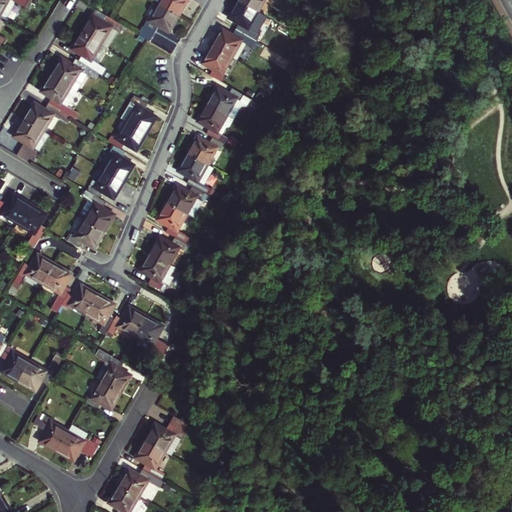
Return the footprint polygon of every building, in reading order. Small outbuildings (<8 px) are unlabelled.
[(0,0),(0,13),(1,14),(6,17),(16,0),(26,6),(29,1),(28,0),(0,0)] [(162,5),(181,15),(189,0),(154,0),(162,5)] [(241,0),(241,1),(259,12),(266,0),(241,0)] [(249,29),(259,12),(241,1),(231,18),(241,24),(238,30),(249,36),(252,30),(249,29)] [(149,41),(152,42),(161,27),(171,32),(181,15),(162,5),(152,22),(150,20),(141,36),(149,41)] [(94,16),(84,32),(103,44),(113,28),(116,30),(120,23),(114,20),(108,16),(105,22),(94,16)] [(249,36),(238,30),(234,36),(224,30),(214,47),(233,58),(243,41),(248,44),(254,47),(257,41),(249,36)] [(93,60),(103,44),(84,32),(74,49),(84,55),(81,60),(101,74),(102,74),(106,68),(100,64),(93,60)] [(239,61),(248,44),(243,41),(233,58),(239,61)] [(100,64),(110,48),(103,44),(93,60),(100,64)] [(233,58),(214,47),(205,64),(215,70),(211,76),(223,83),(227,76),(224,75),(233,58)] [(97,80),(101,74),(81,60),(78,59),(74,65),(64,58),(53,75),(73,87),(82,71),(89,75),(97,80)] [(73,87),(79,91),(89,75),(82,71),(73,87)] [(63,102),(73,87),(53,75),(43,91),(53,98),(50,104),(72,117),(77,120),(81,114),(69,106),(63,102)] [(63,102),(69,106),(79,91),(73,87),(63,102)] [(219,88),(209,105),(229,116),(239,99),(243,102),(246,96),(234,89),(230,95),(219,88)] [(229,116),(235,120),(243,107),(244,108),(246,108),(247,108),(248,107),(253,100),(246,96),(243,102),(239,99),(229,116)] [(138,106),(129,123),(148,134),(158,117),(146,110),(150,105),(138,98),(134,104),(138,106)] [(68,124),(72,117),(50,104),(46,109),(36,103),(26,120),(45,132),(55,116),(68,124)] [(134,104),(125,120),(129,123),(138,106),(134,104)] [(219,133),(229,116),(209,105),(199,122),(211,128),(208,134),(214,138),(226,145),(230,139),(224,135),(219,133)] [(228,129),(231,128),(235,120),(229,116),(219,133),(224,135),(228,129)] [(35,148),(45,132),(26,120),(16,136),(26,143),(18,155),(32,164),(36,157),(34,155),(38,149),(35,148)] [(111,143),(116,146),(123,150),(126,144),(138,151),(148,134),(129,123),(119,139),(115,137),(111,143)] [(36,157),(50,135),(45,132),(35,148),(38,149),(34,155),(36,157)] [(222,151),(226,145),(214,138),(211,144),(199,138),(189,154),(209,166),(218,149),(222,151)] [(116,154),(106,171),(125,182),(135,166),(124,159),(127,153),(123,150),(116,146),(112,152),(116,154)] [(199,182),(209,166),(189,154),(180,171),(191,178),(188,184),(193,187),(205,194),(209,187),(205,185),(199,182)] [(214,168),(209,166),(199,182),(205,185),(214,168)] [(115,199),(125,182),(106,171),(96,187),(92,185),(89,191),(100,198),(104,192),(115,199)] [(201,200),(205,194),(193,187),(190,193),(178,186),(168,203),(188,214),(197,198),(201,200)] [(108,202),(100,198),(89,191),(87,190),(83,197),(96,204),(86,220),(106,232),(116,215),(104,208),(108,202)] [(8,204),(2,200),(0,203),(0,218),(3,214),(19,223),(31,204),(14,194),(8,204)] [(188,214),(195,218),(204,202),(201,200),(197,198),(188,214)] [(178,231),(188,214),(168,203),(159,220),(170,227),(167,233),(176,238),(187,244),(189,246),(193,239),(178,231)] [(46,214),(31,204),(19,223),(35,233),(27,247),(33,251),(45,232),(47,228),(41,224),(47,214),(46,214)] [(96,249),(106,232),(86,220),(77,237),(73,235),(69,241),(80,248),(84,242),(96,249)] [(184,250),(187,244),(176,238),(172,244),(161,237),(151,254),(170,265),(180,248),(183,251),(184,250)] [(165,274),(170,265),(151,254),(141,271),(153,278),(149,284),(161,290),(164,284),(170,287),(174,279),(171,277),(165,274)] [(28,274),(45,284),(56,264),(39,255),(32,266),(26,263),(15,283),(21,286),(28,274)] [(59,312),(63,305),(69,294),(72,289),(66,286),(73,274),(56,264),(45,284),(61,293),(53,308),(59,312)] [(170,265),(165,274),(171,277),(176,268),(170,265)] [(75,297),(69,294),(63,305),(69,309),(71,305),(88,315),(99,295),(82,285),(75,297)] [(116,305),(99,295),(88,315),(104,324),(100,332),(106,336),(109,332),(115,320),(109,316),(116,305)] [(118,316),(115,320),(109,332),(115,335),(119,327),(136,337),(147,317),(130,307),(124,319),(118,316)] [(53,308),(47,318),(53,322),(59,312),(53,308)] [(164,327),(147,317),(136,337),(153,346),(150,350),(156,354),(155,356),(162,360),(165,356),(170,346),(158,338),(164,327)] [(0,356),(3,358),(10,346),(3,342),(1,345),(0,344),(0,356)] [(3,371),(20,381),(31,362),(14,352),(16,350),(10,346),(3,358),(9,361),(3,371)] [(170,346),(165,356),(168,357),(173,348),(170,346)] [(112,365),(103,381),(122,392),(132,376),(121,370),(125,363),(122,362),(100,349),(96,356),(112,365)] [(47,371),(31,362),(20,381),(36,391),(42,380),(49,384),(50,381),(55,372),(63,358),(57,355),(47,371)] [(112,409),(122,392),(103,381),(93,398),(91,396),(87,403),(98,410),(102,403),(112,409)] [(41,441),(58,451),(69,432),(52,422),(54,420),(40,412),(34,424),(46,431),(41,441)] [(176,414),(174,417),(183,422),(185,419),(176,414)] [(156,424),(146,441),(165,452),(172,456),(181,440),(182,440),(186,434),(184,432),(188,425),(183,422),(174,417),(166,430),(156,424)] [(86,438),(89,434),(73,425),(69,432),(85,441),(86,438)] [(85,441),(69,432),(58,451),(74,461),(80,450),(93,457),(99,446),(86,438),(85,441)] [(143,470),(155,477),(161,480),(162,481),(165,474),(156,469),(165,452),(146,441),(136,458),(147,464),(143,470)] [(161,480),(155,477),(143,470),(140,476),(129,470),(119,486),(138,498),(148,482),(150,483),(157,487),(161,480)] [(130,511),(138,498),(119,486),(109,503),(120,509),(117,511),(130,511)] [(11,511),(2,496),(0,496),(0,511),(11,511)]
